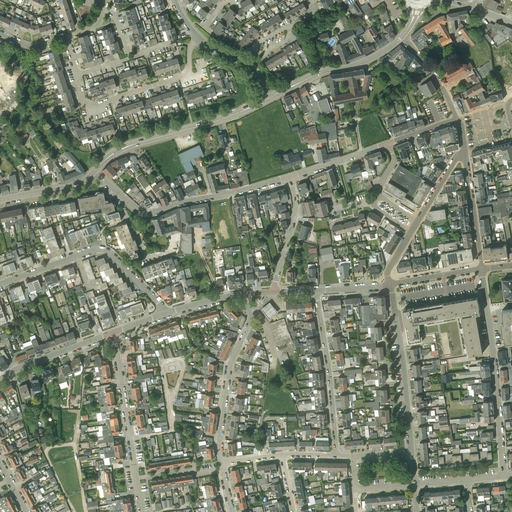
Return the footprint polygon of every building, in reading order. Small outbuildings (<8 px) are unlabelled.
[(41,0),(38,0),(34,9),(36,10),(38,7),(42,8),(45,1),(41,0)] [(211,8),(215,4),(209,0),(206,0),(204,3),(201,1),(200,3),(205,7),(207,5),(211,8)] [(258,7),(255,1),(252,3),(250,0),(245,0),(245,1),(249,8),(253,6),(255,9),(258,7)] [(330,0),(326,0),(320,4),(321,5),(323,4),(324,8),(326,7),(327,10),(334,6),(330,0)] [(495,1),(495,0),(486,0),(482,5),(492,11),(494,12),(497,7),(499,4),(498,3),(495,1)] [(243,11),(249,8),(245,1),(240,4),(242,8),(239,10),(242,16),(245,14),(243,11)] [(359,15),(360,16),(363,14),(354,1),(347,6),(355,18),(359,15)] [(296,3),(302,13),(307,10),(303,3),(299,5),(298,2),(296,3)] [(58,12),(69,9),(67,3),(60,5),(61,9),(55,11),(55,12),(57,12),(58,12)] [(204,10),(205,7),(200,3),(198,5),(201,7),(197,12),(204,17),(208,13),(204,10)] [(298,16),(302,13),(296,3),(295,3),(297,6),(293,8),(298,16)] [(164,4),(154,7),(152,7),(154,12),(165,9),(164,4)] [(298,16),(293,8),(290,10),(288,7),(287,8),(293,18),(298,16)] [(242,16),(239,10),(235,12),(230,8),(226,13),(233,17),(236,13),(240,17),(242,16)] [(269,9),(272,14),(278,24),(283,21),(278,14),(275,16),(274,13),(275,13),(273,9),(272,9),(272,8),(269,9)] [(288,21),(293,18),(287,8),(285,9),(287,12),(284,14),(288,21)] [(389,19),(387,11),(385,8),(380,11),(381,13),(382,13),(385,20),(389,19)] [(63,17),(71,14),(69,9),(58,12),(58,15),(62,14),(63,17)] [(457,12),(459,20),(459,21),(465,20),(467,24),(471,22),(468,15),(467,10),(457,12)] [(459,20),(457,12),(446,14),(447,18),(449,33),(455,32),(454,20),(459,18),(459,20)] [(15,26),(18,19),(15,18),(17,14),(14,13),(13,16),(11,20),(9,24),(15,26)] [(229,22),(233,17),(226,13),(223,17),(227,20),(225,22),(231,27),(233,25),(229,22)] [(61,24),(72,20),(71,14),(63,17),(64,20),(61,21),(61,24)] [(273,27),(278,24),(272,14),(270,14),(272,17),(269,19),(273,27)] [(11,20),(13,16),(10,15),(9,19),(5,18),(2,25),(8,27),(9,24),(11,20)] [(364,22),(360,16),(359,15),(355,18),(360,24),(360,25),(364,22)] [(427,34),(430,37),(427,34),(437,27),(443,36),(438,38),(442,46),(452,41),(449,34),(444,25),(445,24),(444,22),(446,21),(443,15),(438,17),(421,27),(426,34),(427,34)] [(20,29),(25,18),(24,18),(23,17),(21,21),(18,19),(15,26),(20,29)] [(26,31),(27,30),(29,24),(26,23),(27,19),(25,18),(20,29),(26,31)] [(273,27),(269,19),(265,21),(264,18),(262,19),(268,29),(273,27)] [(263,32),(268,29),(262,19),(261,20),(263,23),(259,25),(263,32)] [(47,25),(46,22),(43,22),(47,33),(53,31),(52,29),(55,28),(53,20),(50,21),(50,24),(47,25)] [(72,20),(61,24),(62,26),(66,25),(67,28),(74,26),(72,20)] [(131,25),(133,30),(145,26),(143,20),(138,23),(131,25)] [(368,25),(366,26),(368,29),(367,30),(371,37),(376,34),(378,33),(373,26),(369,21),(368,20),(366,21),(368,25)] [(39,28),(38,25),(34,26),(31,25),(32,22),(30,21),(29,24),(27,30),(34,33),(40,31),(39,28)] [(41,35),(47,33),(43,22),(41,23),(42,27),(39,28),(40,31),(41,35)] [(231,27),(225,22),(224,25),(219,22),(216,26),(222,31),(226,26),(230,29),(231,27)] [(502,31),(505,26),(496,22),(495,25),(490,23),(487,29),(489,30),(489,31),(490,33),(492,31),(497,33),(503,37),(504,37),(506,39),(508,36),(502,31)] [(364,33),(364,32),(360,24),(357,25),(357,26),(352,29),(356,37),(364,33)] [(463,27),(462,24),(460,24),(459,25),(458,25),(459,30),(472,46),(480,41),(476,36),(473,39),(464,26),(463,27)] [(383,32),(389,41),(393,39),(394,36),(391,25),(384,29),(382,25),(380,27),(383,32)] [(219,35),(222,31),(216,26),(213,30),(217,34),(215,36),(221,40),(222,38),(219,35)] [(246,28),(256,36),(259,31),(252,26),(250,29),(247,27),(246,28)] [(502,31),(508,36),(509,34),(511,35),(510,38),(509,37),(508,38),(508,40),(511,42),(511,29),(505,26),(502,31)] [(134,34),(135,35),(143,32),(142,27),(133,30),(134,34),(132,35),(134,34)] [(429,38),(430,37),(427,34),(426,34),(421,27),(421,28),(411,36),(410,38),(413,43),(414,43),(421,54),(428,46),(425,41),(429,38)] [(103,35),(112,32),(110,28),(101,30),(102,32),(96,34),(97,37),(99,37),(103,35)] [(252,40),(256,36),(246,28),(245,29),(248,32),(245,35),(252,40)] [(365,55),(361,47),(355,35),(352,29),(346,31),(337,36),(341,42),(336,44),(342,64),(365,55)] [(489,42),(497,33),(492,31),(490,33),(489,31),(484,35),(489,42)] [(132,35),(133,40),(145,37),(143,32),(135,35),(134,34),(132,35)] [(168,40),(170,40),(171,42),(177,40),(176,38),(177,37),(175,32),(166,35),(163,36),(165,41),(168,40)] [(385,44),(389,41),(383,32),(380,34),(381,36),(382,37),(382,38),(381,38),(385,44)] [(327,33),(319,35),(321,42),(328,40),(327,33)] [(382,38),(382,37),(379,39),(376,34),(371,37),(374,43),(375,42),(379,47),(385,44),(381,38),(382,38)] [(249,44),(252,40),(245,35),(243,38),(240,36),(239,37),(249,44)] [(135,45),(138,44),(141,43),(144,42),(147,42),(147,41),(146,36),(145,37),(133,40),(135,45)] [(246,49),(249,44),(239,37),(238,38),(241,40),(239,43),(246,49)] [(298,55),(303,52),(297,41),(292,44),(296,51),(298,55)] [(293,53),(296,51),(292,44),(287,47),(293,57),(295,56),(293,53)] [(361,47),(365,55),(375,49),(372,44),(368,46),(367,44),(361,47)] [(401,54),(406,49),(400,45),(391,52),(388,54),(389,56),(394,58),(399,53),(401,54)] [(292,58),(293,57),(287,47),(282,49),(288,59),(287,57),(290,55),(292,58)] [(285,61),(288,59),(282,49),(284,51),(279,54),(285,65),(286,64),(285,61)] [(418,73),(424,68),(414,56),(406,49),(401,54),(404,56),(407,58),(404,62),(409,65),(412,60),(418,66),(415,69),(418,73)] [(58,53),(57,50),(44,54),(46,59),(60,55),(59,53),(58,53)] [(284,65),(285,65),(279,54),(274,57),(279,64),(282,62),(284,65)] [(47,64),(60,60),(59,57),(60,56),(60,55),(49,58),(50,60),(47,61),(47,64)] [(175,68),(172,60),(171,56),(166,58),(167,61),(170,70),(175,68)] [(404,62),(407,58),(404,56),(399,61),(397,60),(393,67),(399,70),(403,64),(404,62)] [(275,66),(279,64),(274,57),(270,59),(276,70),(277,69),(275,66)] [(274,71),(276,70),(270,59),(265,62),(269,70),(272,68),(274,71)] [(462,64),(440,76),(445,86),(465,76),(468,82),(477,77),(472,69),(474,68),(470,62),(467,63),(467,64),(462,64)] [(51,74),(61,70),(63,70),(62,67),(63,66),(63,64),(52,68),(53,70),(48,72),(48,74),(49,74),(51,74)] [(155,75),(160,73),(158,64),(152,66),(155,75)] [(139,67),(143,78),(148,77),(145,66),(139,67)] [(138,80),(143,78),(139,67),(135,69),(136,71),(135,71),(137,78),(138,80)] [(215,76),(225,73),(225,72),(223,72),(222,69),(218,70),(218,68),(210,70),(212,74),(214,74),(215,76)] [(350,92),(351,101),(353,101),(361,100),(367,98),(366,94),(366,90),(367,90),(371,75),(365,76),(361,90),(358,91),(357,85),(358,85),(356,78),(364,77),(363,69),(342,73),(343,79),(347,79),(350,92)] [(223,78),(225,78),(224,74),(226,74),(225,73),(215,76),(215,78),(213,79),(214,81),(223,79),(223,78)] [(329,75),(333,105),(340,103),(347,102),(351,101),(350,92),(338,94),(336,80),(343,79),(342,73),(329,75)] [(415,78),(418,82),(425,78),(422,73),(415,78)] [(52,84),(65,80),(64,77),(65,76),(65,75),(54,78),(55,81),(52,82),(52,84)] [(215,83),(227,90),(227,89),(230,88),(228,82),(225,83),(223,78),(225,78),(223,78),(223,79),(214,81),(215,83)] [(419,86),(425,97),(437,91),(430,80),(419,86)] [(485,90),(480,81),(479,80),(475,82),(477,84),(471,87),(475,95),(478,93),(481,100),(478,101),(481,107),(488,104),(486,99),(484,94),(486,93),(485,90)] [(97,96),(94,87),(93,83),(88,85),(92,97),(97,96)] [(227,90),(215,83),(213,84),(216,93),(227,90)] [(57,93),(68,90),(67,87),(68,86),(68,84),(57,88),(58,91),(55,92),(55,94),(57,93)] [(412,94),(417,92),(418,91),(414,85),(408,89),(412,94)] [(212,98),(209,88),(207,88),(206,86),(204,87),(207,98),(210,97),(211,98),(212,98)] [(305,87),(299,90),(303,96),(301,97),(305,103),(304,104),(314,122),(318,121),(317,118),(317,116),(330,111),(326,98),(315,101),(312,95),(310,96),(305,87)] [(470,98),(475,95),(471,87),(461,93),(463,97),(465,102),(465,101),(466,105),(469,111),(481,107),(478,101),(476,102),(475,101),(472,102),(470,98)] [(172,104),(176,103),(172,88),(169,89),(170,92),(168,92),(172,104)] [(172,88),(176,103),(181,101),(180,99),(183,99),(181,94),(179,94),(177,89),(175,90),(174,88),(172,88)] [(486,99),(488,104),(492,103),(503,99),(500,89),(500,88),(492,92),(493,94),(489,95),(490,97),(486,99)] [(62,97),(72,94),(72,92),(70,92),(69,89),(68,90),(57,93),(58,95),(61,94),(62,97)] [(203,101),(200,91),(198,91),(197,89),(195,90),(199,102),(203,101),(202,101),(203,101)] [(163,106),(167,105),(166,102),(163,91),(161,92),(161,94),(159,95),(162,105),(163,106)] [(172,104),(168,92),(166,93),(165,91),(163,91),(166,102),(167,105),(172,104)] [(194,103),(191,93),(189,94),(188,92),(184,93),(185,97),(187,96),(188,101),(186,102),(187,104),(193,102),(193,104),(194,103)] [(308,110),(304,104),(302,105),(300,101),(301,101),(298,95),(296,92),(290,94),(293,101),(294,103),(295,104),(297,103),(299,106),(300,106),(303,112),(308,110)] [(162,105),(159,95),(157,96),(156,93),(154,94),(157,105),(161,104),(161,105),(162,105)] [(58,104),(72,99),(71,96),(73,96),(72,94),(62,97),(56,99),(57,104),(58,104)] [(291,104),(294,103),(293,101),(290,94),(283,98),(286,105),(289,111),(293,109),(291,104)] [(465,102),(463,97),(461,98),(460,95),(454,97),(455,100),(454,100),(458,98),(462,107),(465,113),(469,111),(466,105),(464,106),(463,102),(465,102)] [(457,109),(462,107),(458,98),(454,100),(457,109)] [(142,101),(142,100),(140,101),(139,99),(137,100),(140,110),(143,109),(144,110),(145,110),(143,101),(142,101)] [(152,108),(153,107),(151,99),(143,101),(142,100),(142,101),(143,101),(145,110),(148,109),(148,108),(152,107),(152,108)] [(136,113),(133,103),(131,104),(130,102),(128,102),(131,113),(134,112),(135,113),(136,113)] [(63,113),(64,113),(66,112),(76,109),(75,106),(76,106),(75,104),(65,107),(66,110),(63,111),(63,113)] [(127,116),(124,106),(122,107),(121,104),(119,105),(122,116),(126,115),(126,116),(127,116)] [(414,118),(412,114),(411,109),(407,110),(411,121),(407,122),(410,131),(412,130),(415,130),(417,129),(414,120),(414,118)] [(289,121),(295,119),(291,111),(285,114),(289,121)] [(398,121),(397,118),(396,113),(393,114),(394,117),(393,118),(395,126),(392,127),(390,127),(393,135),(395,134),(396,136),(402,134),(398,121)] [(69,127),(78,124),(77,122),(80,121),(78,117),(70,119),(70,122),(68,122),(69,127)] [(407,122),(406,119),(402,120),(401,117),(397,118),(398,121),(402,134),(410,131),(407,122)] [(414,120),(417,129),(426,126),(424,120),(423,121),(422,119),(419,120),(418,119),(414,120)] [(335,122),(324,124),(320,124),(319,124),(321,129),(322,133),(325,132),(327,141),(337,139),(336,131),(335,122)] [(111,135),(108,125),(105,125),(104,123),(102,124),(106,134),(109,134),(109,135),(111,135)] [(452,146),(459,144),(456,127),(454,125),(448,127),(451,137),(452,141),(452,144),(452,146)] [(102,137),(99,128),(96,128),(95,126),(94,127),(97,137),(100,136),(100,138),(102,137)] [(317,145),(318,149),(325,147),(324,142),(327,141),(325,132),(322,133),(317,133),(315,126),(298,131),(301,140),(307,139),(308,144),(318,143),(318,145),(317,145)] [(98,140),(97,137),(94,127),(91,127),(92,130),(90,130),(93,140),(93,142),(98,140)] [(447,142),(452,141),(451,137),(448,127),(440,130),(439,130),(444,146),(444,147),(448,145),(447,142)] [(31,137),(36,134),(32,128),(27,131),(31,137)] [(76,142),(82,130),(82,128),(71,132),(72,137),(75,137),(76,142)] [(87,138),(87,139),(87,138),(85,129),(82,130),(76,142),(87,138)] [(93,140),(90,130),(87,131),(87,129),(85,129),(87,138),(87,139),(88,140),(91,139),(91,141),(93,140)] [(439,147),(444,146),(439,130),(432,133),(433,136),(431,137),(431,138),(431,139),(426,140),(429,147),(433,146),(434,148),(436,148),(436,147),(439,146),(439,147)] [(221,147),(227,145),(224,134),(218,135),(221,147)] [(426,140),(425,135),(417,138),(421,150),(417,151),(419,158),(424,157),(423,156),(431,153),(429,147),(426,140)] [(411,149),(409,141),(397,145),(404,163),(409,161),(408,157),(409,156),(406,150),(411,149)] [(492,147),(495,155),(495,157),(494,158),(495,162),(511,157),(511,143),(510,142),(492,147)] [(191,185),(195,193),(195,192),(200,190),(197,183),(199,182),(196,177),(193,170),(194,170),(192,166),(197,164),(197,163),(201,162),(200,157),(204,156),(204,155),(199,145),(178,154),(180,160),(186,172),(189,180),(192,185),(191,185)] [(316,149),(319,162),(330,160),(329,155),(326,155),(325,147),(318,149),(316,149)] [(490,157),(495,155),(492,147),(485,149),(488,163),(489,163),(492,162),(491,158),(490,158),(490,157)] [(486,164),(488,163),(485,149),(478,151),(480,158),(483,157),(483,158),(484,163),(486,163),(486,164)] [(63,172),(66,182),(85,173),(83,169),(76,160),(72,156),(67,150),(63,154),(74,165),(73,166),(76,171),(64,175),(63,172)] [(380,151),(371,154),(373,159),(372,160),(373,166),(384,163),(380,151)] [(481,164),(480,158),(478,151),(471,152),(470,154),(471,162),(473,172),(483,171),(487,170),(486,164),(486,163),(484,163),(481,164)] [(285,159),(283,160),(286,167),(301,162),(299,155),(292,157),(290,152),(283,154),(285,159)] [(361,173),(364,182),(370,180),(374,179),(373,175),(375,174),(373,170),(374,170),(373,166),(372,160),(373,159),(371,154),(364,156),(367,171),(361,173)] [(133,162),(131,157),(131,158),(130,155),(129,156),(117,160),(118,164),(122,168),(123,170),(126,168),(124,163),(128,162),(128,161),(129,161),(131,164),(133,162)] [(131,157),(133,162),(135,164),(138,162),(143,169),(144,168),(146,171),(151,168),(149,164),(150,164),(144,156),(137,160),(134,155),(131,157)] [(428,169),(439,175),(443,170),(445,166),(440,163),(438,158),(433,159),(429,165),(428,164),(426,165),(427,168),(428,169)] [(500,172),(506,170),(511,168),(511,158),(507,160),(508,164),(502,166),(503,167),(499,168),(500,172)] [(61,172),(55,163),(52,159),(49,161),(48,160),(45,162),(50,171),(53,170),(55,169),(61,182),(62,184),(66,182),(63,172),(61,172)] [(117,172),(122,168),(118,164),(117,160),(116,160),(110,164),(102,170),(110,178),(117,172)] [(135,164),(133,162),(131,164),(131,165),(133,167),(131,168),(135,173),(139,170),(135,164)] [(227,173),(226,168),(225,168),(223,163),(217,165),(217,163),(214,164),(214,166),(206,168),(213,193),(218,191),(230,189),(229,184),(228,184),(226,174),(227,174),(227,173)] [(347,183),(350,182),(349,179),(353,178),(353,177),(361,174),(358,164),(351,166),(353,172),(344,174),(347,183)] [(419,176),(416,174),(399,164),(389,181),(394,184),(398,187),(403,189),(407,192),(405,195),(410,198),(414,201),(418,204),(417,207),(418,207),(421,206),(423,202),(423,201),(432,186),(433,185),(423,179),(419,176)] [(240,185),(236,170),(229,171),(228,168),(226,168),(227,173),(227,174),(233,173),(235,178),(231,179),(232,181),(229,182),(231,189),(240,187),(240,185)] [(503,180),(511,177),(511,168),(506,170),(507,175),(497,178),(497,181),(503,180)] [(236,170),(240,185),(249,183),(247,174),(246,170),(241,171),(241,169),(236,170)] [(328,177),(330,183),(331,187),(336,185),(336,184),(337,184),(332,169),(324,171),(326,177),(328,177)] [(435,182),(439,175),(428,169),(426,172),(427,172),(423,179),(433,185),(435,182)] [(32,181),(30,172),(28,170),(24,172),(27,176),(23,178),(22,175),(20,176),(22,181),(23,190),(30,189),(29,182),(32,181)] [(30,172),(32,181),(33,189),(40,187),(39,180),(41,180),(38,170),(34,171),(34,173),(30,172)] [(322,182),(326,181),(323,172),(314,175),(317,183),(321,182),(322,182)] [(474,182),(490,179),(490,176),(487,176),(487,172),(473,174),(474,182)] [(447,181),(451,184),(451,183),(452,182),(460,181),(461,183),(464,183),(463,180),(464,180),(463,176),(462,173),(451,175),(447,181)] [(0,188),(2,194),(18,191),(15,175),(9,176),(10,184),(7,184),(6,184),(4,184),(1,181),(1,180),(2,181),(4,179),(0,175),(0,188)] [(144,188),(149,185),(142,175),(137,178),(144,188)] [(158,183),(162,189),(168,185),(164,179),(158,183)] [(180,189),(181,188),(179,182),(177,179),(173,181),(176,189),(174,189),(179,200),(184,198),(180,189)] [(491,182),(490,179),(474,182),(475,189),(484,188),(483,182),(488,181),(488,182),(491,182)] [(389,192),(394,184),(389,181),(384,189),(389,192)] [(451,184),(447,181),(440,193),(449,192),(456,191),(455,184),(453,185),(451,184)] [(152,188),(155,193),(162,189),(158,183),(152,188)] [(309,193),(309,192),(307,185),(306,183),(298,185),(300,194),(302,197),(306,196),(305,194),(309,193)] [(334,195),(331,187),(330,183),(327,184),(328,188),(330,188),(331,189),(324,191),(320,192),(322,199),(326,198),(334,195)] [(394,195),(398,187),(394,184),(389,192),(394,195)] [(194,193),(195,193),(191,185),(184,188),(188,196),(191,194),(192,195),(195,193),(194,193)] [(507,198),(511,196),(511,185),(509,187),(510,190),(511,189),(511,190),(511,191),(509,191),(509,192),(497,194),(498,199),(507,197),(507,198)] [(398,197),(403,189),(398,187),(394,195),(398,197)] [(476,196),(493,194),(492,191),(487,191),(485,192),(484,188),(475,189),(476,196)] [(280,200),(281,202),(282,202),(288,201),(284,189),(277,191),(280,200)] [(402,200),(405,195),(407,192),(403,189),(398,197),(402,200)] [(455,201),(466,200),(465,190),(456,191),(457,199),(455,199),(455,201)] [(272,202),(280,200),(277,191),(270,193),(272,202)] [(102,206),(103,212),(106,211),(113,210),(114,210),(113,204),(112,204),(112,200),(111,200),(110,200),(110,199),(105,200),(103,192),(97,193),(97,195),(79,198),(79,199),(76,199),(76,201),(78,208),(79,216),(86,215),(85,212),(83,212),(82,210),(102,206)] [(146,207),(147,211),(158,207),(156,203),(155,198),(150,192),(146,194),(148,197),(151,200),(152,200),(153,202),(151,202),(152,205),(146,207)] [(455,201),(455,199),(451,200),(451,198),(449,198),(449,195),(450,195),(449,192),(440,193),(433,204),(435,204),(440,203),(449,202),(455,201)] [(151,200),(148,197),(145,198),(141,193),(138,195),(143,201),(144,206),(145,207),(146,207),(152,205),(151,202),(151,200)] [(273,204),(272,202),(270,193),(264,194),(267,206),(266,206),(267,210),(269,209),(270,211),(274,210),(273,204)] [(259,216),(255,194),(247,195),(247,202),(248,205),(251,204),(253,213),(254,217),(259,216)] [(267,210),(266,206),(267,206),(264,194),(258,196),(260,205),(263,204),(265,212),(268,212),(267,210)] [(493,197),(493,194),(476,196),(477,204),(489,202),(488,198),(493,197)] [(405,207),(410,198),(405,195),(402,200),(400,204),(405,207)] [(166,196),(165,197),(160,199),(163,206),(169,204),(166,196)] [(504,203),(511,201),(511,196),(507,198),(507,197),(498,199),(498,201),(489,202),(477,204),(478,208),(499,205),(504,204),(504,203)] [(233,214),(238,213),(238,211),(238,207),(240,206),(238,197),(233,198),(235,205),(232,206),(233,214)] [(409,209),(414,201),(410,198),(405,207),(409,209)] [(305,201),(303,201),(303,202),(305,202),(305,204),(304,204),(306,213),(307,212),(308,214),(306,215),(307,215),(315,213),(315,215),(316,216),(318,215),(319,216),(330,213),(328,213),(327,211),(329,210),(327,203),(325,203),(325,201),(327,200),(326,200),(315,203),(314,199),(305,201)] [(69,202),(71,212),(76,211),(75,208),(78,208),(76,201),(74,201),(69,202)] [(414,212),(417,207),(418,204),(414,201),(409,209),(414,212)] [(511,207),(511,201),(504,203),(504,204),(478,208),(479,215),(500,213),(507,211),(507,208),(511,207)] [(273,204),(274,210),(275,213),(280,212),(287,211),(286,209),(285,204),(283,205),(281,205),(281,202),(273,204)] [(202,210),(203,217),(209,216),(208,206),(207,203),(189,206),(190,211),(202,210)] [(468,215),(467,205),(458,206),(455,206),(456,213),(448,214),(449,217),(468,215)] [(179,208),(181,222),(185,221),(186,226),(191,226),(190,211),(189,206),(179,208)] [(501,218),(511,215),(511,207),(507,208),(507,211),(500,213),(500,216),(501,218)] [(15,209),(19,227),(20,230),(22,229),(21,222),(23,221),(22,218),(23,217),(26,216),(25,212),(22,212),(21,208),(15,209)] [(179,208),(160,216),(162,221),(172,217),(174,225),(165,228),(168,235),(182,231),(181,222),(179,208)] [(441,209),(436,210),(430,210),(426,217),(432,220),(446,218),(445,208),(441,209)] [(17,228),(19,227),(15,209),(10,211),(13,224),(16,223),(17,228)] [(118,211),(114,212),(113,210),(106,211),(108,215),(104,216),(106,220),(109,219),(120,215),(118,211)] [(10,224),(13,224),(10,211),(5,212),(8,227),(10,226),(10,224)] [(280,221),(286,220),(285,217),(289,216),(288,211),(280,212),(281,218),(280,218),(280,221)] [(361,222),(366,221),(366,219),(367,219),(371,212),(364,214),(363,214),(362,213),(358,214),(359,219),(360,218),(361,222)] [(372,222),(376,214),(373,212),(373,213),(371,212),(367,219),(369,220),(372,222)] [(376,214),(372,222),(377,225),(381,218),(379,217),(380,217),(376,214)] [(120,215),(109,219),(110,224),(121,220),(120,215)] [(511,215),(501,218),(502,223),(504,232),(505,239),(511,238),(508,222),(510,221),(510,220),(511,219),(511,215)] [(152,219),(158,235),(165,232),(166,236),(168,235),(165,228),(162,221),(160,216),(152,219)] [(191,226),(197,226),(197,228),(202,227),(202,232),(210,231),(208,217),(209,217),(209,216),(203,217),(193,218),(190,219),(191,226)] [(450,226),(468,223),(468,220),(469,220),(469,216),(460,217),(460,221),(457,222),(457,221),(453,222),(450,222),(451,225),(450,225),(450,226)] [(502,223),(501,218),(500,216),(479,219),(480,226),(502,223)] [(431,220),(426,217),(423,223),(430,227),(432,223),(431,220)] [(91,225),(94,234),(100,232),(98,227),(98,224),(97,223),(96,221),(96,220),(90,222),(91,225)] [(117,231),(128,227),(126,222),(115,226),(117,231)] [(501,233),(504,232),(502,223),(480,226),(481,235),(493,234),(493,228),(500,227),(500,230),(501,230),(501,233)] [(89,236),(94,234),(91,225),(85,227),(89,236)] [(310,233),(311,228),(302,225),(299,237),(307,240),(309,232),(310,233)] [(45,235),(53,232),(51,226),(42,229),(42,228),(39,229),(40,232),(43,231),(45,235)] [(80,229),(79,226),(77,227),(78,230),(74,231),(77,240),(83,238),(80,229)] [(83,238),(89,236),(85,227),(80,229),(83,238)] [(118,235),(130,231),(128,227),(117,231),(118,235)] [(77,240),(74,231),(69,233),(68,230),(64,232),(68,242),(71,241),(72,242),(77,240)] [(120,239),(131,235),(130,231),(118,235),(120,239)] [(382,235),(398,244),(402,237),(393,232),(391,235),(384,231),(382,235)] [(53,232),(45,235),(42,236),(43,239),(46,238),(47,241),(55,238),(53,232)] [(463,240),(472,239),(471,234),(470,234),(470,232),(462,233),(463,240)] [(496,244),(500,244),(499,241),(495,242),(494,234),(493,234),(481,235),(483,246),(496,244)] [(121,244),(123,243),(133,240),(131,235),(120,239),(121,244)] [(382,235),(380,238),(387,242),(383,248),(392,253),(398,244),(382,235)] [(45,247),(57,243),(55,238),(47,241),(43,242),(45,247)] [(125,247),(136,244),(134,239),(133,240),(123,243),(125,247)] [(472,239),(463,240),(464,245),(460,246),(460,248),(472,246),(471,243),(472,243),(472,239)] [(458,250),(457,244),(456,244),(456,241),(438,244),(440,253),(441,253),(442,259),(446,259),(447,265),(459,263),(460,263),(460,262),(473,260),(471,248),(458,250)] [(50,252),(52,252),(55,251),(57,250),(59,249),(57,243),(45,247),(46,250),(49,249),(50,252)] [(483,246),(485,261),(508,259),(507,248),(507,243),(506,243),(502,244),(500,244),(496,244),(483,246)] [(128,251),(134,249),(138,248),(136,244),(125,247),(127,252),(128,251)] [(416,244),(420,267),(422,266),(423,267),(424,267),(425,266),(426,266),(424,256),(424,255),(421,256),(419,244),(416,244)] [(418,268),(420,268),(416,245),(412,246),(415,258),(412,258),(412,260),(414,269),(415,269),(417,269),(418,268)] [(322,261),(334,259),(332,246),(320,249),(322,261)] [(399,273),(405,272),(405,271),(406,271),(407,270),(407,269),(412,268),(408,247),(396,266),(397,272),(399,273)] [(15,249),(12,250),(15,258),(17,264),(20,263),(22,268),(28,266),(25,257),(19,259),(15,249)] [(134,249),(128,251),(131,258),(138,256),(137,252),(135,252),(134,249)] [(437,264),(436,256),(438,255),(437,250),(432,251),(432,255),(429,256),(429,255),(428,256),(429,265),(430,265),(431,266),(434,265),(434,264),(437,264)] [(32,259),(35,258),(33,252),(30,253),(30,255),(25,257),(28,266),(34,264),(32,259)] [(381,252),(375,252),(376,261),(372,262),(373,266),(370,266),(371,274),(373,273),(373,277),(376,276),(377,275),(378,275),(379,274),(381,273),(380,272),(382,269),(382,268),(382,267),(382,265),(385,265),(381,252)] [(105,263),(103,257),(95,260),(97,266),(105,263)] [(167,258),(171,269),(175,268),(174,265),(177,264),(177,262),(176,258),(172,259),(171,257),(167,258)] [(14,266),(17,264),(15,258),(7,261),(11,272),(16,270),(14,266)] [(166,271),(171,269),(167,258),(162,260),(166,271)] [(340,266),(340,262),(341,262),(340,258),(334,259),(336,269),(340,268),(341,277),(349,276),(348,268),(347,268),(347,265),(340,266)] [(355,275),(364,274),(363,270),(367,270),(365,259),(359,260),(360,264),(358,264),(358,266),(354,266),(355,275)] [(162,272),(166,271),(162,260),(158,261),(162,272)] [(5,275),(11,272),(7,261),(0,263),(0,270),(0,271),(3,270),(5,275)] [(158,274),(162,272),(158,261),(154,263),(158,274)] [(104,270),(110,268),(108,262),(105,263),(97,266),(99,272),(104,270)] [(154,275),(158,274),(154,263),(149,264),(154,275)] [(149,277),(154,275),(149,264),(145,266),(149,277)] [(67,268),(71,279),(79,276),(77,270),(74,271),(72,266),(67,268)] [(145,279),(149,277),(145,266),(141,268),(145,279)] [(259,271),(258,266),(254,267),(255,273),(258,273),(259,281),(268,280),(266,270),(259,271)] [(114,272),(112,267),(110,268),(104,270),(106,276),(108,275),(114,273),(114,272)] [(65,281),(71,279),(67,268),(61,270),(62,275),(59,276),(63,285),(65,291),(71,289),(70,287),(66,288),(65,284),(66,284),(65,281)] [(251,269),(251,268),(245,269),(247,283),(254,282),(253,273),(252,273),(252,269),(251,269)] [(234,272),(236,284),(237,284),(237,285),(239,285),(239,284),(242,283),(242,279),(243,279),(242,270),(238,271),(238,275),(236,275),(235,271),(234,272)] [(63,285),(59,276),(57,277),(55,272),(49,274),(53,285),(59,283),(60,286),(63,285)] [(118,277),(119,277),(117,272),(114,272),(114,273),(108,275),(110,280),(112,280),(119,277),(118,277)] [(235,284),(236,284),(234,272),(226,273),(227,281),(229,281),(229,285),(232,285),(233,285),(235,285),(235,284)] [(48,287),(53,285),(49,274),(43,276),(45,281),(42,282),(46,291),(49,290),(48,287)] [(183,282),(184,287),(187,286),(187,287),(189,295),(196,293),(194,285),(193,282),(186,284),(184,275),(181,276),(182,280),(183,282)] [(123,282),(121,276),(119,277),(118,277),(119,277),(112,280),(114,285),(123,282)] [(38,278),(32,280),(35,289),(40,287),(42,292),(46,291),(42,282),(39,283),(38,278)] [(511,278),(510,279),(508,279),(507,279),(502,280),(504,297),(507,296),(507,299),(509,298),(509,299),(511,298),(511,278)] [(36,292),(35,289),(32,280),(26,283),(28,288),(25,288),(27,294),(30,293),(29,291),(35,289),(36,292)] [(181,288),(184,287),(183,282),(182,280),(179,280),(179,282),(173,284),(174,285),(175,291),(176,298),(183,296),(181,289),(181,288)] [(123,282),(114,285),(116,291),(118,290),(127,287),(125,281),(123,282)] [(27,294),(25,288),(22,290),(20,285),(14,287),(18,298),(19,301),(28,298),(27,294)] [(161,289),(162,295),(167,294),(167,295),(171,294),(171,291),(170,285),(165,286),(165,288),(161,289)] [(130,296),(136,294),(135,291),(132,292),(130,286),(127,287),(118,290),(121,297),(126,295),(129,294),(130,296)] [(10,301),(18,298),(14,287),(9,289),(10,294),(7,295),(10,301)] [(97,302),(105,299),(103,293),(95,296),(92,291),(90,291),(92,297),(94,303),(97,302)] [(384,295),(368,297),(369,303),(372,303),(372,304),(384,303),(383,296),(384,296),(384,295)] [(414,308),(405,310),(404,310),(403,310),(403,311),(404,314),(408,338),(409,346),(417,345),(437,341),(440,364),(476,359),(475,354),(483,353),(476,314),(480,314),(478,301),(477,297),(444,303),(443,303),(414,308)] [(352,309),(352,307),(351,298),(344,299),(345,309),(343,309),(343,313),(343,314),(347,314),(346,310),(352,309)] [(99,308),(108,305),(105,299),(97,302),(99,308)] [(339,310),(340,316),(344,317),(343,314),(343,313),(343,309),(343,308),(340,308),(340,299),(333,300),(334,311),(339,310)] [(335,316),(334,311),(333,300),(327,300),(328,310),(329,317),(335,316)] [(135,304),(138,313),(144,311),(143,308),(146,307),(144,301),(135,304)] [(264,312),(268,317),(277,310),(272,305),(269,301),(260,307),(264,312)] [(292,311),(293,311),(292,303),(285,304),(286,312),(283,312),(282,313),(285,323),(287,323),(287,318),(289,317),(289,314),(293,314),(292,311)] [(369,305),(361,305),(362,314),(362,324),(369,323),(370,323),(369,320),(386,319),(384,303),(369,305)] [(133,315),(138,313),(135,304),(130,306),(133,315)] [(99,308),(96,309),(98,314),(101,313),(110,310),(108,305),(99,308)] [(117,308),(114,309),(117,315),(120,314),(121,319),(127,317),(124,308),(123,305),(117,307),(117,308)] [(231,316),(236,311),(233,308),(233,307),(231,305),(225,306),(226,307),(223,308),(224,314),(229,318),(231,316)] [(127,317),(133,315),(130,306),(124,308),(127,317)] [(511,309),(502,310),(503,324),(501,324),(502,337),(504,337),(505,344),(505,347),(507,347),(511,347),(511,346),(511,309)] [(103,319),(112,316),(110,310),(101,313),(103,319)] [(236,311),(231,316),(234,319),(232,323),(237,325),(240,318),(243,316),(240,314),(236,311)] [(199,328),(201,327),(200,324),(198,313),(193,314),(195,322),(197,322),(199,328)] [(282,313),(272,316),(274,321),(269,323),(278,346),(292,341),(285,323),(282,313)] [(112,316),(103,319),(105,325),(114,322),(112,316)] [(340,316),(338,316),(337,316),(337,318),(329,319),(330,326),(342,324),(341,320),(344,320),(344,317),(340,316)] [(82,319),(86,331),(92,329),(90,325),(88,319),(87,317),(82,319)] [(80,333),(86,331),(82,319),(76,321),(77,323),(80,333)] [(176,332),(177,335),(182,333),(184,337),(187,336),(185,329),(180,330),(179,327),(180,327),(179,326),(177,319),(172,321),(176,332)] [(66,334),(69,343),(76,340),(73,331),(69,332),(68,329),(66,321),(62,323),(66,334)] [(172,337),(177,335),(176,332),(172,321),(167,323),(171,334),(172,337)] [(301,329),(315,327),(313,321),(303,323),(304,326),(301,327),(301,329)] [(173,341),(172,337),(171,334),(167,323),(162,324),(166,334),(167,337),(169,342),(173,341)] [(345,323),(330,326),(331,332),(342,330),(342,327),(347,326),(346,323),(345,323)] [(162,324),(158,326),(161,336),(166,334),(162,324)] [(158,326),(153,328),(157,339),(162,337),(161,336),(158,326)] [(69,343),(66,334),(64,334),(63,331),(61,327),(57,328),(63,345),(69,343)] [(50,349),(44,331),(43,328),(39,330),(38,330),(42,342),(40,343),(43,352),(50,349)] [(56,347),(63,345),(57,328),(53,330),(55,334),(56,334),(57,337),(53,338),(54,339),(56,347)] [(152,340),(157,339),(153,328),(148,330),(151,336),(150,336),(151,337),(152,340)] [(56,347),(54,339),(51,340),(51,339),(48,331),(45,332),(45,331),(44,331),(50,349),(56,347)] [(249,341),(256,345),(259,339),(257,339),(259,334),(255,332),(253,337),(252,336),(249,341)] [(381,332),(371,333),(370,333),(371,337),(368,337),(368,340),(366,340),(366,344),(372,343),(372,339),(374,339),(381,339),(381,332)] [(222,341),(233,346),(235,341),(228,338),(227,338),(224,336),(225,335),(221,334),(219,338),(216,337),(213,335),(212,336),(222,341)] [(43,352),(40,343),(38,344),(36,339),(35,335),(29,337),(31,340),(32,344),(36,355),(43,352)] [(307,343),(299,344),(300,346),(302,346),(317,344),(316,337),(306,339),(307,343)] [(334,349),(341,348),(344,347),(343,344),(347,343),(346,340),(333,343),(334,349)] [(230,350),(233,346),(222,341),(220,345),(230,350)] [(256,345),(249,341),(247,347),(256,351),(259,352),(266,355),(265,351),(263,351),(260,350),(261,347),(256,345)] [(141,344),(130,346),(131,350),(138,349),(138,352),(144,351),(144,348),(145,348),(144,343),(141,344)] [(382,346),(376,347),(375,343),(372,343),(366,344),(366,348),(371,348),(371,353),(382,352),(382,346)] [(32,344),(24,347),(24,349),(27,358),(36,355),(32,344)] [(317,344),(302,346),(302,349),(307,348),(308,351),(304,352),(305,356),(311,355),(311,351),(318,350),(317,344)] [(228,355),(230,350),(220,345),(219,348),(213,346),(213,347),(218,350),(228,355)] [(226,359),(228,355),(218,350),(213,347),(211,351),(214,352),(215,349),(218,350),(216,355),(219,356),(226,359)] [(244,352),(254,356),(256,351),(247,347),(244,352)] [(0,357),(0,369),(1,371),(8,366),(7,363),(10,361),(2,349),(0,349),(0,352),(1,354),(2,356),(0,357)] [(27,358),(24,349),(20,351),(12,353),(14,358),(15,357),(17,362),(27,358)] [(96,362),(101,360),(99,354),(98,355),(96,350),(89,352),(87,353),(89,358),(94,357),(96,362)] [(251,362),(254,356),(244,352),(242,357),(251,362)] [(427,355),(427,352),(411,355),(412,360),(419,359),(422,358),(422,355),(427,355)] [(207,357),(204,357),(203,367),(216,369),(217,364),(215,364),(216,359),(208,355),(207,357)] [(302,365),(307,364),(320,362),(319,355),(309,357),(310,361),(307,361),(306,360),(301,361),(302,365)] [(72,373),(80,370),(78,366),(82,364),(79,357),(73,359),(74,362),(70,363),(73,369),(72,373)] [(343,358),(336,359),(337,366),(343,365),(343,368),(350,367),(348,357),(343,358)] [(502,366),(511,365),(511,363),(508,363),(507,357),(498,358),(499,364),(502,364),(502,366)] [(476,366),(469,366),(469,371),(489,369),(489,362),(480,363),(480,365),(476,366)] [(59,384),(67,381),(65,378),(68,377),(67,374),(71,373),(68,363),(63,364),(64,366),(61,367),(61,368),(58,368),(58,378),(59,384)] [(500,375),(507,375),(507,368),(511,368),(511,365),(502,366),(503,369),(500,369),(500,375)] [(215,374),(216,369),(203,367),(202,372),(204,372),(204,375),(209,376),(210,373),(215,374)] [(53,372),(52,368),(46,370),(43,371),(43,372),(42,372),(43,376),(41,376),(44,383),(48,382),(47,379),(55,376),(55,375),(56,375),(55,372),(53,372)] [(133,379),(145,378),(153,376),(152,373),(144,374),(144,375),(141,375),(141,370),(136,370),(136,371),(129,372),(129,377),(133,376),(133,379)] [(339,383),(346,383),(349,383),(349,379),(354,378),(354,372),(348,373),(348,376),(338,377),(339,383)] [(443,382),(451,382),(450,374),(442,374),(443,382)] [(504,384),(511,383),(511,378),(511,374),(507,375),(500,375),(501,382),(504,381),(504,384)] [(370,376),(366,377),(366,380),(375,379),(375,386),(379,386),(378,382),(385,382),(385,375),(370,376)] [(428,385),(430,384),(430,382),(428,382),(428,380),(429,379),(429,377),(424,377),(424,379),(421,380),(421,379),(414,380),(415,386),(422,385),(424,385),(428,385)] [(41,393),(39,384),(38,378),(31,379),(33,388),(30,388),(31,392),(32,400),(33,400),(35,400),(34,394),(38,393),(41,393)] [(145,378),(133,379),(134,383),(131,383),(131,384),(131,388),(142,387),(146,386),(145,378)] [(481,385),(471,385),(471,389),(473,389),(491,388),(490,380),(481,381),(481,385)] [(214,385),(199,382),(198,390),(202,391),(202,388),(205,389),(206,389),(213,390),(214,387),(215,386),(214,385)] [(11,394),(11,396),(16,393),(15,390),(12,385),(11,383),(6,386),(11,394)] [(30,394),(26,383),(19,386),(21,392),(23,397),(30,394)] [(502,393),(511,392),(511,383),(504,384),(504,386),(501,387),(502,393)] [(7,398),(11,396),(11,394),(6,386),(2,388),(2,389),(5,394),(4,394),(5,395),(7,398)] [(314,396),(324,395),(323,389),(316,389),(316,393),(310,394),(310,395),(308,395),(308,397),(311,397),(314,396)] [(505,402),(511,401),(511,392),(502,393),(502,399),(505,399),(505,402)] [(307,403),(325,402),(324,395),(314,396),(311,397),(311,400),(304,401),(304,404),(307,403)] [(365,407),(372,406),(372,407),(378,406),(378,402),(387,401),(386,395),(376,396),(374,396),(375,401),(364,402),(365,407)] [(140,397),(133,399),(134,403),(134,404),(140,403),(140,406),(146,405),(144,397),(140,397)] [(212,400),(200,399),(196,398),(195,407),(203,408),(204,405),(204,404),(211,405),(212,400)] [(484,409),(493,408),(492,400),(483,401),(483,404),(472,404),(472,410),(482,409),(482,408),(484,407),(484,409)] [(103,403),(104,406),(100,406),(101,412),(113,410),(113,407),(115,406),(114,401),(103,403)] [(503,411),(511,410),(510,410),(510,404),(511,404),(511,403),(511,402),(511,401),(505,402),(505,405),(503,405),(503,411)] [(325,402),(307,403),(307,406),(314,405),(315,409),(316,411),(323,410),(323,408),(325,408),(325,402)] [(247,405),(246,405),(235,403),(234,409),(246,411),(247,405)] [(136,416),(147,414),(147,413),(148,413),(148,408),(147,405),(137,406),(137,410),(135,410),(136,416)] [(381,416),(388,415),(388,409),(381,409),(379,410),(378,406),(372,407),(373,410),(374,410),(375,413),(375,416),(381,416)] [(484,415),(493,415),(493,408),(484,409),(484,412),(480,413),(480,412),(479,412),(479,411),(478,411),(478,412),(474,412),(475,417),(484,416),(484,415)] [(106,420),(109,419),(117,418),(116,414),(116,413),(105,415),(105,411),(101,412),(102,418),(106,418),(106,420)] [(260,423),(261,416),(248,414),(247,418),(258,419),(258,423),(260,423)] [(484,416),(475,417),(469,417),(458,419),(457,419),(457,423),(460,423),(479,421),(479,422),(494,421),(493,415),(484,415),(484,416)] [(238,424),(238,421),(231,420),(230,425),(237,426),(243,427),(249,428),(251,428),(252,426),(238,424)] [(168,431),(166,421),(157,422),(158,426),(162,426),(163,431),(168,431)] [(440,430),(449,429),(448,421),(439,422),(440,430)] [(148,424),(137,426),(138,431),(139,431),(139,434),(152,432),(152,428),(151,428),(150,425),(149,425),(148,424)] [(389,435),(388,431),(385,431),(386,434),(384,434),(383,428),(382,428),(380,428),(381,436),(383,436),(383,438),(384,445),(389,444),(389,437),(389,435)] [(305,434),(305,448),(312,448),(312,441),(309,441),(309,435),(314,435),(314,429),(310,430),(305,430),(305,434)] [(275,449),(274,439),(271,439),(270,436),(270,430),(265,430),(265,436),(268,436),(268,449),(275,449)] [(480,442),(486,442),(486,440),(493,439),(492,431),(483,432),(484,439),(480,440),(480,442)] [(29,443),(28,441),(27,439),(28,439),(27,435),(23,437),(24,439),(20,441),(22,445),(26,442),(27,444),(29,443)] [(3,448),(12,443),(11,439),(10,440),(9,438),(1,442),(2,444),(1,445),(3,448)] [(110,446),(121,445),(120,440),(113,441),(113,438),(98,440),(99,447),(106,446),(106,442),(109,442),(110,446)] [(12,443),(3,448),(5,451),(7,453),(14,449),(12,443)] [(200,450),(199,451),(200,454),(203,453),(214,451),(213,446),(213,447),(213,446),(207,447),(206,444),(199,445),(200,450)] [(492,458),(491,445),(487,445),(488,450),(483,451),(483,460),(489,459),(489,458),(492,458)] [(235,448),(228,449),(229,455),(236,454),(236,451),(238,451),(239,451),(242,451),(242,450),(248,449),(248,446),(238,448),(235,448)] [(475,460),(473,447),(473,446),(470,447),(470,452),(465,452),(466,461),(472,461),(472,460),(475,460)] [(483,460),(483,451),(477,451),(477,446),(473,446),(473,447),(475,460),(478,459),(478,460),(483,460)] [(457,461),(456,448),(452,448),(453,453),(448,454),(448,463),(454,462),(454,461),(457,461)] [(466,461),(465,452),(460,453),(460,448),(459,448),(456,448),(457,461),(460,461),(460,462),(466,461)] [(443,462),(443,463),(448,463),(448,454),(443,454),(442,449),(438,449),(439,463),(443,462)] [(214,451),(203,453),(204,460),(209,459),(209,457),(211,457),(213,459),(214,457),(215,457),(214,451)] [(10,462),(19,457),(22,456),(20,452),(17,453),(16,452),(8,456),(9,458),(9,459),(10,462)] [(33,463),(38,461),(38,460),(37,459),(41,458),(40,455),(36,457),(36,458),(28,461),(25,463),(27,465),(29,464),(32,462),(33,463)] [(123,455),(108,457),(105,458),(105,459),(109,459),(110,464),(112,464),(113,461),(116,461),(121,460),(122,461),(123,460),(124,460),(123,455)] [(19,457),(10,462),(12,465),(13,465),(14,467),(22,463),(19,457)] [(100,477),(111,475),(110,469),(111,469),(111,467),(108,467),(107,464),(104,465),(98,466),(100,477)] [(16,472),(18,475),(29,469),(28,467),(25,468),(24,465),(16,470),(17,472),(16,472)] [(257,486),(266,484),(263,472),(263,465),(256,466),(257,473),(261,472),(262,478),(256,479),(257,486)] [(232,476),(239,474),(244,473),(243,467),(238,468),(231,470),(232,476)] [(32,468),(29,469),(18,475),(20,478),(21,478),(22,480),(31,475),(30,474),(34,472),(32,468)] [(32,478),(41,474),(39,470),(34,472),(30,474),(31,475),(32,478)] [(187,475),(188,482),(191,481),(191,485),(193,484),(193,487),(196,487),(196,478),(193,479),(192,474),(187,475)] [(22,492),(34,486),(31,481),(23,486),(21,485),(21,487),(20,487),(21,488),(22,492)] [(103,488),(113,487),(112,481),(101,483),(96,483),(97,489),(103,488)] [(274,490),(280,489),(279,482),(273,483),(273,484),(270,484),(271,488),(267,489),(268,492),(272,491),(274,490)] [(205,490),(216,488),(215,483),(206,485),(204,485),(201,486),(202,491),(205,490)] [(25,496),(39,489),(36,484),(34,486),(22,492),(25,496)] [(107,499),(114,498),(114,495),(115,495),(115,491),(114,491),(113,487),(103,488),(104,496),(106,496),(106,499),(107,499)] [(27,501),(41,493),(42,493),(40,488),(39,489),(25,496),(27,501)] [(207,498),(216,496),(215,493),(217,493),(216,488),(205,490),(207,498)] [(304,497),(310,495),(310,493),(306,494),(305,490),(303,490),(296,492),(298,498),(304,497)] [(0,502),(1,504),(12,498),(9,493),(0,498),(0,497),(0,502)] [(41,493),(27,501),(30,505),(40,500),(39,499),(43,497),(41,493)] [(304,497),(298,498),(299,504),(309,502),(308,498),(311,498),(310,495),(304,497)] [(117,505),(119,504),(130,503),(129,497),(127,496),(127,497),(122,498),(122,499),(116,499),(117,505)] [(207,506),(219,503),(218,498),(216,499),(216,496),(207,498),(202,499),(203,502),(206,501),(207,506)] [(4,507),(14,502),(12,498),(1,504),(0,504),(0,509),(0,510),(1,509),(3,508),(4,507)] [(372,511),(371,505),(371,498),(364,498),(364,500),(361,501),(362,506),(365,506),(365,511),(372,511)] [(86,502),(88,510),(95,508),(98,508),(97,500),(86,502)] [(272,509),(284,507),(283,500),(274,502),(275,506),(271,506),(272,509)] [(2,511),(5,511),(16,506),(14,502),(4,507),(3,508),(1,509),(2,511)] [(37,511),(44,508),(46,507),(48,506),(46,502),(42,504),(41,503),(31,508),(33,511),(37,511)] [(213,511),(213,510),(221,508),(219,503),(207,506),(204,507),(205,511),(203,511),(213,511)]
